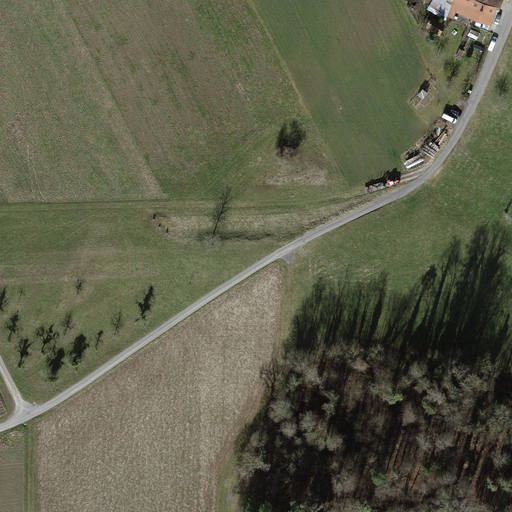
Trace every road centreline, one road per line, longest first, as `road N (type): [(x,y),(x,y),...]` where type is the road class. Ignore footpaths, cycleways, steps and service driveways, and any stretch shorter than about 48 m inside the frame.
road 1 (track): [(0,434),(291,246),(420,181)]
road 2 (residential): [(420,181),(465,122),(511,12)]
